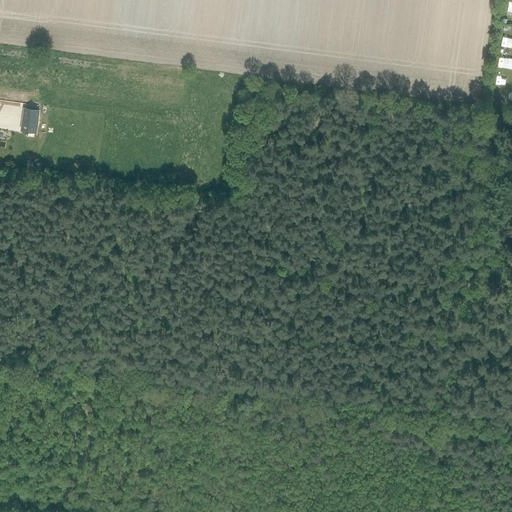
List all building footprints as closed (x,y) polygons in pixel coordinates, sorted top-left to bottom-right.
[(501,44),(511,46),(511,36),(503,35),(501,44)] [(30,59),(28,70),(36,71),(36,76),(55,79),(57,61),(38,59),(38,60),(30,59)] [(73,59),(71,73),(105,77),(107,63),(73,59)] [(0,94),(2,95),(1,99),(56,107),(58,89),(0,81),(0,94)] [(503,102),(511,102),(511,93),(504,93),(503,102)] [(24,107),(20,131),(34,133),(37,109),(24,107)]
